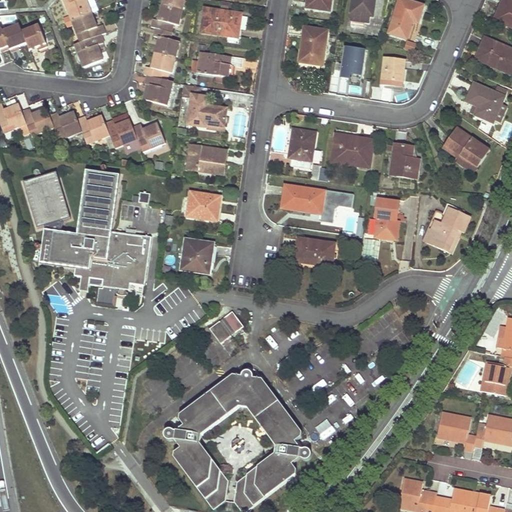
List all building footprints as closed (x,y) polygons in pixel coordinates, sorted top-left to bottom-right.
[(63,0),(70,15),(72,21),(92,13),(86,0),(63,0)] [(99,11),(94,0),(86,0),(92,13),(99,11)] [(164,0),(163,5),(183,11),(185,0),(164,0)] [(314,0),(313,8),(330,11),(331,0),(314,0)] [(352,0),(350,20),(369,23),(370,15),(373,16),(375,0),(352,0)] [(404,0),(399,0),(389,34),(407,39),(412,21),(419,23),(424,6),(404,0)] [(511,27),(511,2),(507,0),(503,0),(497,15),(510,21),(507,26),(511,27)] [(152,27),(157,29),(172,32),(174,25),(179,26),(183,11),(163,5),(159,21),(154,20),(152,27)] [(202,32),(238,38),(239,28),(242,14),(206,9),(202,32)] [(92,13),(72,21),(74,26),(81,43),(100,36),(106,33),(103,25),(97,28),(92,13)] [(70,15),(63,18),(66,24),(72,21),(70,15)] [(497,15),(495,20),(507,26),(510,21),(497,15)] [(20,25),(3,32),(9,47),(10,50),(19,46),(27,43),(23,33),(20,25)] [(39,26),(23,33),(27,43),(29,50),(36,48),(46,44),(39,26)] [(302,47),(300,62),(323,65),(328,31),(305,28),(302,47)] [(2,29),(0,29),(0,50),(9,47),(3,32),(2,29)] [(160,38),(156,53),(176,58),(180,43),(171,41),(173,33),(172,32),(157,29),(155,36),(160,38)] [(84,68),(103,60),(100,53),(106,51),(100,36),(81,43),(75,46),(84,68)] [(494,59),(491,66),(511,74),(511,72),(511,49),(485,38),(479,52),(494,59)] [(407,41),(405,49),(414,52),(416,44),(407,41)] [(345,48),(341,77),(351,79),(361,80),(365,51),(345,48)] [(479,52),(476,59),(491,66),(494,59),(479,52)] [(147,67),(145,75),(148,76),(161,79),(163,72),(172,74),(176,58),(156,53),(152,68),(147,67)] [(243,59),(202,53),(201,61),(199,72),(199,74),(216,76),(228,78),(230,66),(235,66),(242,67),(243,59)] [(385,58),(381,84),(402,86),(405,61),(385,58)] [(201,61),(194,60),(193,71),(199,72),(201,61)] [(147,101),(167,106),(174,83),(161,79),(148,76),(146,84),(151,86),(147,101)] [(215,83),(227,84),(228,78),(216,76),(215,83)] [(147,101),(151,86),(146,84),(142,100),(147,101)] [(474,84),(466,101),(474,104),(479,107),(475,115),(493,123),(495,120),(502,103),(504,97),(495,92),(474,84)] [(201,87),(185,85),(183,97),(193,98),(189,125),(207,128),(208,125),(225,127),(227,109),(208,107),(210,98),(200,96),(201,87)] [(497,86),(495,92),(504,97),(507,91),(497,86)] [(474,104),(470,112),(475,115),(479,107),(474,104)] [(0,106),(0,121),(5,133),(27,124),(22,113),(19,105),(5,110),(3,106),(0,106)] [(27,124),(32,137),(55,128),(50,116),(47,109),(33,115),(30,109),(22,113),(27,124)] [(58,113),(50,116),(55,128),(60,141),(82,132),(77,120),(75,113),(60,119),(58,113)] [(129,116),(115,124),(116,127),(131,121),(129,116)] [(82,132),(87,145),(111,137),(106,125),(103,117),(88,123),(85,117),(77,120),(82,132)] [(111,137),(116,150),(139,141),(134,129),(131,121),(116,127),(115,124),(114,122),(106,125),(111,137)] [(139,141),(144,154),(167,145),(159,125),(144,131),(142,125),(134,129),(139,141)] [(450,138),(443,148),(459,159),(461,155),(478,167),(490,151),(457,128),(450,138)] [(317,132),(293,129),(290,154),(294,154),(293,158),(292,158),(291,167),(310,170),(311,161),(312,161),(317,132)] [(352,137),(337,135),(333,157),(359,160),(358,167),(370,168),(374,141),(352,137)] [(396,144),(391,175),(418,179),(421,160),(413,159),(415,147),(404,145),(396,144)] [(188,171),(224,175),(226,164),(227,151),(191,146),(188,171)] [(459,159),(456,163),(473,175),(478,167),(461,155),(459,159)] [(359,160),(333,157),(332,163),(358,167),(359,160)] [(145,285),(151,238),(113,232),(120,176),(87,171),(78,235),(62,233),(64,222),(63,221),(71,219),(57,172),(24,182),(38,229),(45,226),(46,229),(46,231),(41,264),(76,269),(75,276),(82,277),(81,285),(89,286),(89,285),(103,287),(103,289),(99,288),(97,304),(114,306),(116,291),(118,291),(118,295),(119,295),(120,296),(121,297),(122,297),(123,297),(124,297),(125,297),(126,297),(127,296),(128,296),(128,293),(131,293),(132,284),(145,285)] [(283,201),(282,208),(322,214),(325,191),(286,185),(283,201)] [(149,205),(151,195),(140,193),(139,204),(149,205)] [(188,217),(218,222),(219,210),(221,198),(191,193),(188,217)] [(400,202),(377,199),(375,219),(377,219),(374,238),(392,240),(394,221),(397,221),(400,202)] [(471,217),(449,208),(446,215),(443,223),(436,220),(427,241),(438,245),(437,248),(449,253),(458,231),(462,232),(464,233),(471,217)] [(433,219),(423,243),(437,248),(438,245),(427,241),(436,220),(433,219)] [(458,231),(449,253),(453,255),(462,232),(458,231)] [(310,264),(332,267),(336,244),(299,239),(297,255),(311,258),(310,264)] [(186,240),(182,270),(210,274),(212,263),(207,262),(210,244),(186,240)] [(367,260),(378,261),(378,241),(367,241),(367,260)] [(311,258),(297,255),(296,262),(310,264),(311,258)] [(88,293),(89,286),(81,285),(80,292),(88,293)] [(232,312),(224,317),(236,332),(243,326),(232,312)] [(501,356),(511,358),(511,319),(510,319),(505,339),(504,349),(502,348),(501,356)] [(220,321),(210,329),(221,344),(231,335),(220,321)] [(498,338),(496,347),(502,348),(504,349),(505,339),(498,338)] [(488,363),(482,391),(506,396),(511,367),(511,358),(501,356),(499,365),(488,363)] [(226,501),(228,481),(221,472),(213,461),(200,443),(202,435),(239,407),(248,408),(276,446),(274,454),(256,468),(246,476),(237,483),(234,503),(240,511),(247,511),(252,508),(262,500),(297,474),(297,470),(295,468),(292,464),(293,458),(302,459),(302,460),(304,460),(305,460),(308,460),(309,459),(311,456),(311,453),(310,450),(308,449),(306,449),(304,449),(303,449),(295,448),(296,441),(301,437),(302,432),(264,382),(251,381),(251,380),(250,377),(248,375),(246,374),(243,374),(241,377),(240,379),(231,377),(180,415),(179,419),(184,425),(183,433),(174,431),(173,431),(171,430),(168,431),(166,432),(165,434),(164,437),(165,439),(166,440),(168,441),(169,442),(171,442),(173,442),(174,440),(181,441),(180,448),(174,453),(175,457),(198,489),(206,501),(214,511),(226,501)] [(465,451),(474,453),(476,445),(477,438),(468,436),(471,419),(442,414),(438,437),(466,443),(465,451)] [(485,440),(511,445),(511,421),(489,417),(486,433),(477,432),(477,438),(476,445),(483,447),(485,440)] [(400,508),(420,511),(434,511),(437,498),(421,495),(422,491),(423,484),(405,481),(400,508)] [(434,511),(469,511),(473,494),(454,490),(452,501),(437,498),(434,511)] [(469,511),(505,511),(489,508),(491,497),(473,494),(469,511)]
